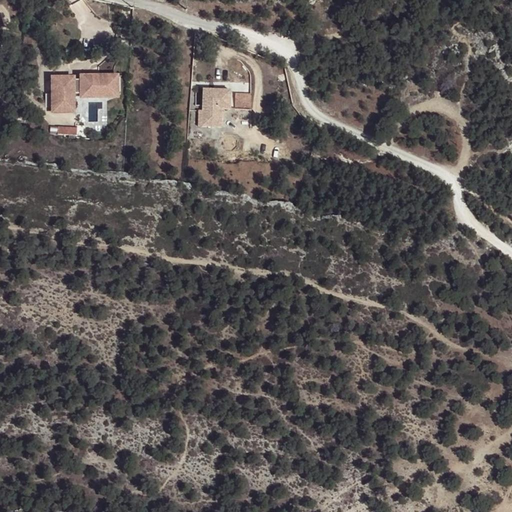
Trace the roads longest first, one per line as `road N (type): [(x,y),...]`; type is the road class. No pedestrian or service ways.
road 1 (track): [(511,426),(348,511)]
road 2 (residential): [(121,0),(289,52)]
